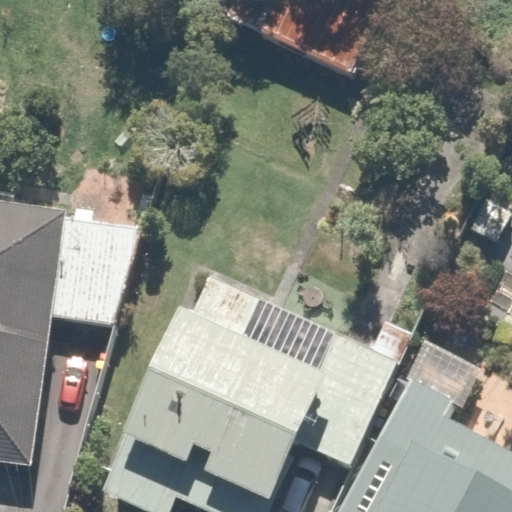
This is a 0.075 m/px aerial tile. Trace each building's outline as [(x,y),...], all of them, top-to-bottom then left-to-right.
[(384,0),(261,0),(247,32),(407,101),(440,24),(384,0)] [(50,241),(0,236),(0,472),(33,475),(50,241)] [(128,241),(67,237),(58,350),(119,354),(128,241)] [(414,383),(199,301),(121,455),(90,511),(313,511),(329,482),(357,493),(414,383)] [(461,427),(418,405),(363,511),(511,511),(511,474),(452,444),(461,427)]
